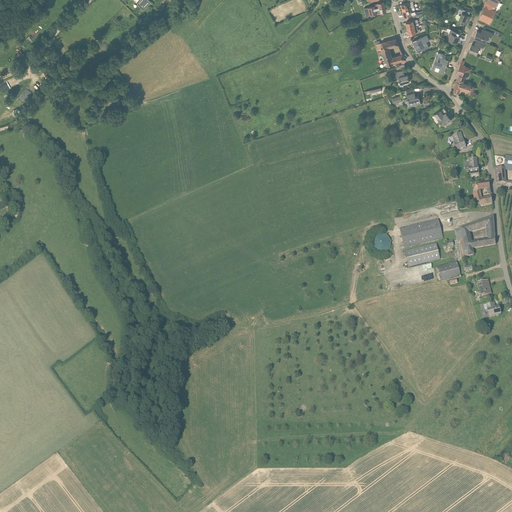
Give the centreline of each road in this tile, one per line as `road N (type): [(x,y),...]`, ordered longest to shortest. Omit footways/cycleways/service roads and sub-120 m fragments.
road 1 (residential): [(511,295),(484,142),(446,92)]
road 2 (track): [(406,428),(511,308)]
